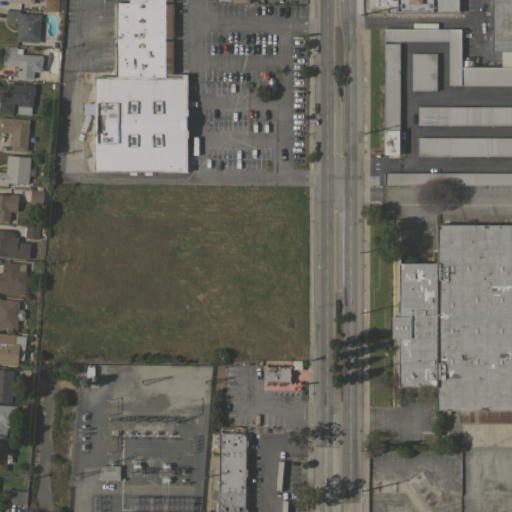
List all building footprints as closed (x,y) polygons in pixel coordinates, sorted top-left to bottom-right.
[(57,0),(57,11),(44,10),(44,0),(57,0)] [(116,2),(128,2),(128,0),(165,0),(165,3),(172,3),(172,37),(165,37),(165,40),(172,40),(172,73),(115,76),(116,2)] [(511,51),(491,51),(491,0),(511,0),(511,51)] [(40,14),(38,42),(15,40),(16,23),(4,22),(5,9),(19,10),(19,12),(40,14)] [(511,85),(448,85),(448,41),(383,40),(383,28),(460,28),(460,66),(511,66),(511,85)] [(398,154),(383,154),(383,43),(399,43),(398,154)] [(2,63),(4,45),(16,46),(16,48),(21,48),(21,53),(42,55),(41,71),(33,71),(32,78),(16,77),(17,64),(2,63)] [(435,90),(410,90),(411,53),(436,53),(435,90)] [(172,73),(188,73),(188,173),(176,173),(176,171),(93,171),(94,76),(115,76),(172,73)] [(33,84),(33,85),(35,86),(34,95),(33,95),(32,106),(31,106),(31,114),(17,113),(17,105),(16,105),(16,103),(13,103),(12,114),(0,113),(0,99),(5,99),(6,82),(33,84)] [(511,106),(511,125),(417,125),(417,106),(511,106)] [(0,116),(29,119),(26,151),(10,150),(11,132),(0,131),(0,116)] [(511,137),(511,156),(417,156),(417,137),(511,137)] [(6,155),(29,156),(27,184),(7,182),(7,186),(0,185),(0,171),(5,172),(6,155)] [(511,185),(383,185),(383,172),(511,172),(511,185)] [(43,190),(42,203),(29,202),(30,190),(34,190),(34,186),(40,187),(40,190),(43,190)] [(0,219),(0,193),(9,194),(9,193),(17,194),(16,212),(10,211),(9,220),(0,219)] [(511,224),(511,424),(458,424),(458,410),(436,410),(436,387),(398,387),(398,399),(392,399),(393,338),(391,338),(391,316),(398,316),(398,263),(436,263),(436,224),(511,224)] [(25,226),(39,227),(38,239),(24,237),(25,226)] [(20,257),(0,255),(0,229),(12,230),(11,234),(22,235),(20,257)] [(0,293),(0,274),(1,275),(2,261),(25,263),(24,271),(26,271),(24,295),(0,293)] [(17,319),(16,328),(0,327),(0,300),(18,300),(18,309),(22,309),(24,311),(23,318),(21,319),(17,319)] [(0,363),(0,332),(15,334),(15,336),(23,336),(21,360),(17,359),(17,365),(12,365),(0,363)] [(266,383),(263,383),(263,366),(290,366),(291,383),(266,383)] [(11,401),(0,400),(0,368),(13,370),(11,401)] [(14,429),(6,428),(5,436),(0,435),(0,404),(15,406),(14,429)] [(218,511),(218,451),(213,451),(213,442),(218,442),(218,433),(243,433),(243,435),(247,435),(246,511),(218,511)] [(0,470),(0,441),(13,443),(12,454),(7,454),(5,471),(0,470)] [(119,465),(119,480),(98,480),(99,465),(119,465)] [(18,476),(19,469),(27,469),(27,477),(18,476)] [(26,491),(25,505),(7,503),(8,489),(26,491)]
